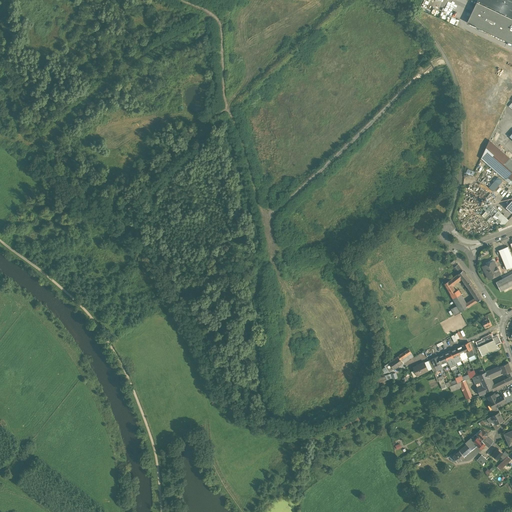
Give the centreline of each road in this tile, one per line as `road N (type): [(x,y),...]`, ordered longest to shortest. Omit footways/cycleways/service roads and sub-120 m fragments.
road 1 (track): [(0,239),(83,306),(115,348),(158,448),(165,511)]
road 2 (track): [(461,177),(456,78),(442,49),(394,0)]
